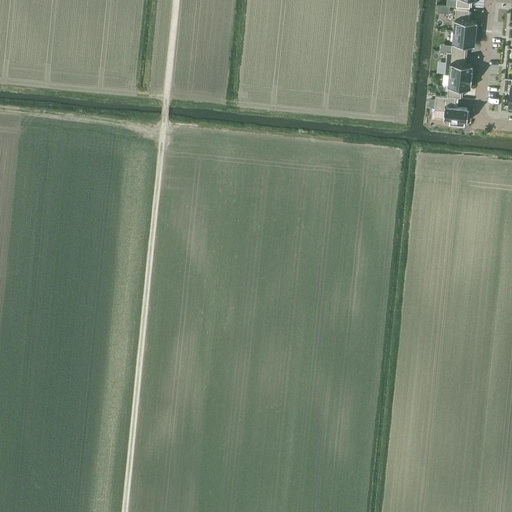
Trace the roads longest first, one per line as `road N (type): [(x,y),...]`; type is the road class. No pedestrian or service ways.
road 1 (track): [(125,511),(176,0)]
road 2 (residential): [(490,0),(478,122),(511,126)]
